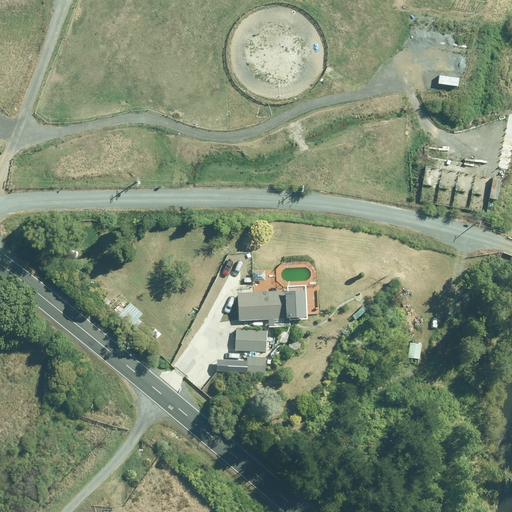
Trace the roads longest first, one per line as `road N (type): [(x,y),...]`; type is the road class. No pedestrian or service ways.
road 1 (unclassified): [(511,247),(355,200),(0,209)]
road 2 (tertiary): [(0,260),(315,511)]
